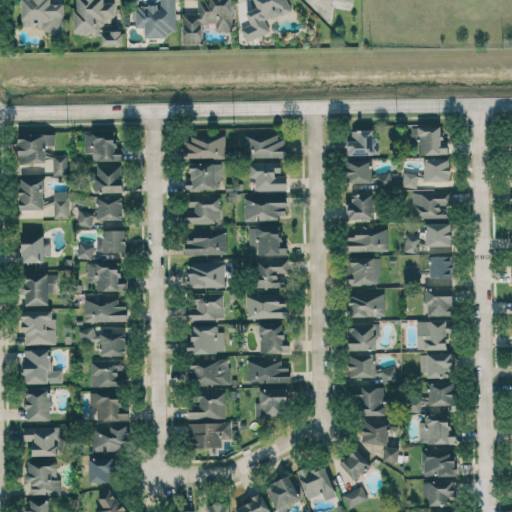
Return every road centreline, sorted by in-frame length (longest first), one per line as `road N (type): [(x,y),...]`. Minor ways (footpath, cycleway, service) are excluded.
road 1 (residential): [(0,106),(511,99)]
road 2 (residential): [(166,474),(227,472),(324,419),(317,103)]
road 3 (residential): [(485,100),(495,502)]
road 4 (residential): [(155,102),(166,474)]
